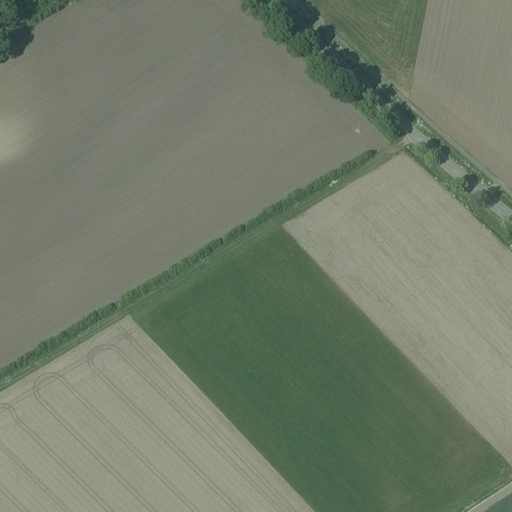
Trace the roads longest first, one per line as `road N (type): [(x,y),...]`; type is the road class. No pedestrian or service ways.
road 1 (track): [(0,382),(414,134)]
road 2 (tertiary): [(511,218),(271,0)]
